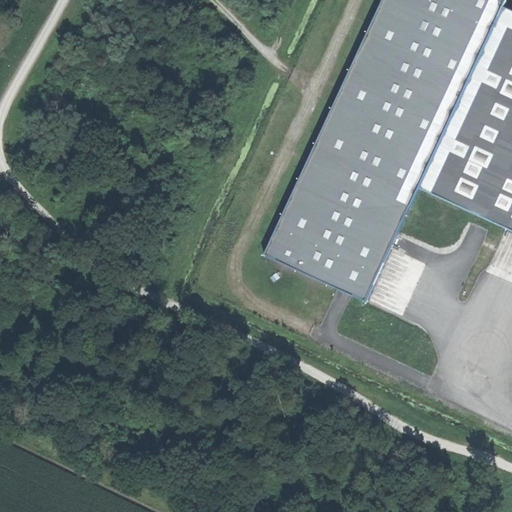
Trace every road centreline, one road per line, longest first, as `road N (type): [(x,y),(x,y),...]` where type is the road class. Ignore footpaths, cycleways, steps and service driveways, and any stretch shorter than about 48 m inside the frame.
road 1 (track): [(0,168),(115,282),(334,385),(404,430),(511,469)]
road 2 (track): [(0,127),(66,0)]
